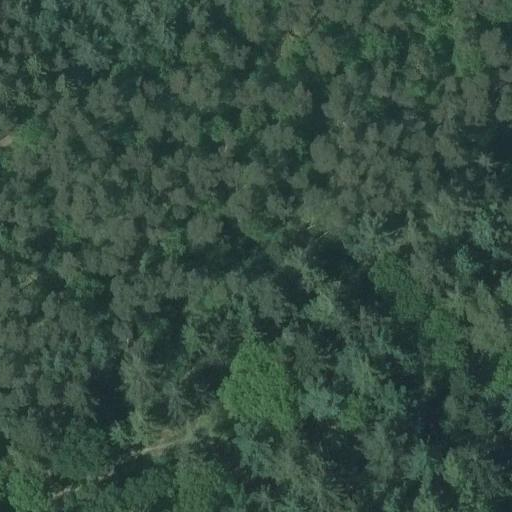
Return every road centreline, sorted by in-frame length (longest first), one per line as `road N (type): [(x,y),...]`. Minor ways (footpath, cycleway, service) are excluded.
road 1 (track): [(511,267),(346,363),(307,421),(284,439),(247,452),(221,443),(166,444),(112,478),(105,511)]
road 2 (track): [(316,0),(303,13),(225,25),(0,149)]
